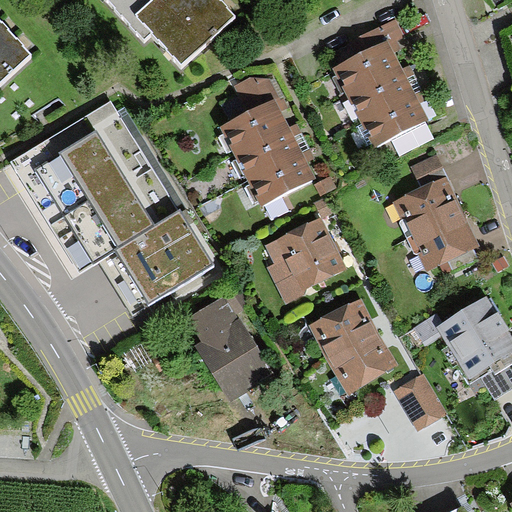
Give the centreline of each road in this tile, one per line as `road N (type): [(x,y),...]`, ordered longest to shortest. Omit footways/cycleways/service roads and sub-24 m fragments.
road 1 (residential): [(340,473),(172,451),(116,467)]
road 2 (secondary): [(116,467),(0,274)]
road 3 (unclassified): [(447,0),(511,194)]
road 4 (residential): [(511,450),(429,470),(340,473)]
